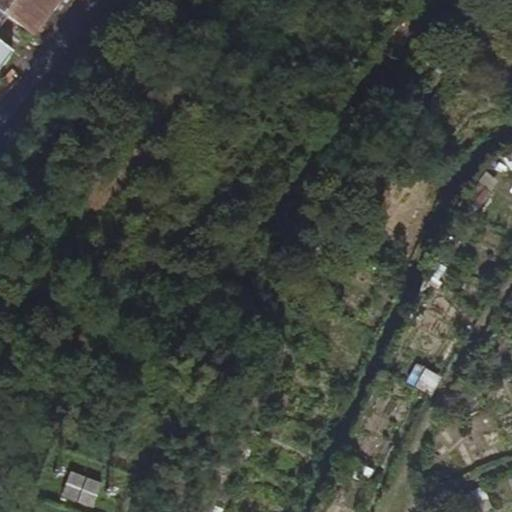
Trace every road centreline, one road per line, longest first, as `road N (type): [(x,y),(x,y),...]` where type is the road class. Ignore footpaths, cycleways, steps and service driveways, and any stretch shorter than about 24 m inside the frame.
road 1 (track): [(511,136),(485,146),(459,177),(304,511)]
road 2 (track): [(511,283),(384,511)]
